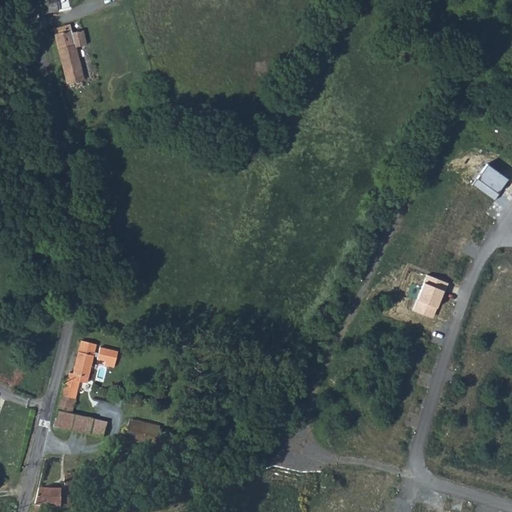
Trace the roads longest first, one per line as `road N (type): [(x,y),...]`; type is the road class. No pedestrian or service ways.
road 1 (unclassified): [(23,511),(65,338),(77,226),(25,0)]
road 2 (residential): [(493,237),(465,281),(409,475)]
road 3 (track): [(221,494),(246,451),(325,370),(351,326),(355,295)]
road 4 (track): [(219,511),(221,494),(175,477),(38,448)]
road 5 (track): [(246,451),(368,462),(409,475)]
